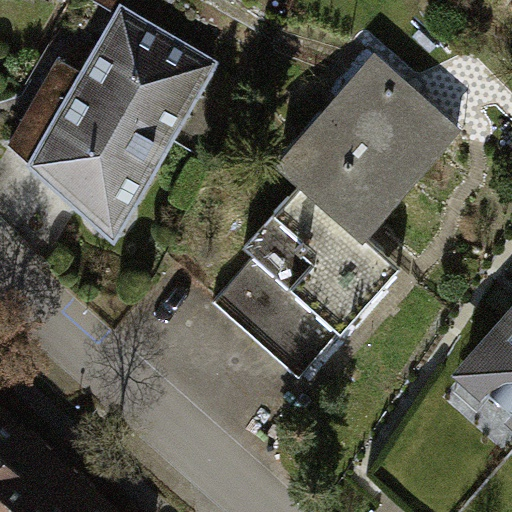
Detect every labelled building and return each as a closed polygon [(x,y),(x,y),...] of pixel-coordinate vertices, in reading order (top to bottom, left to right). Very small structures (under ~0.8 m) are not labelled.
[(121,5),(32,152),(115,232),(223,60),(121,5)] [(379,53),(285,155),(306,175),(364,228),(458,126),(379,53)] [(364,228),(306,175),(244,244),(254,254),(214,297),(300,374),(403,265),(364,228)] [(511,289),(443,366),(511,427),(511,289)] [(126,511),(0,404),(0,511),(126,511)]
